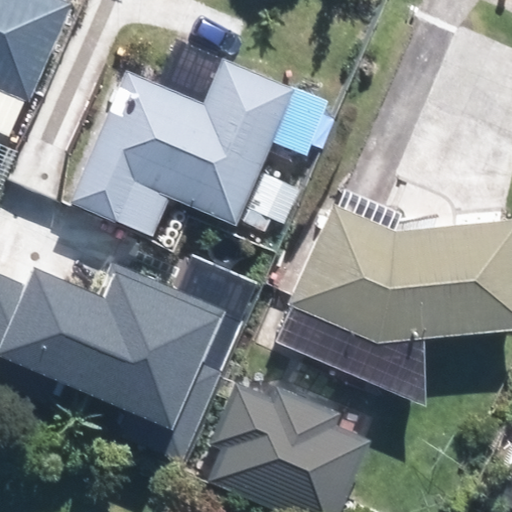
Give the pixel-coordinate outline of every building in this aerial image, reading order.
[(0,0),(0,127),(11,133),(70,0),(0,0)] [(85,204),(69,239),(133,269),(170,192),(234,222),(296,90),(221,55),(201,99),(126,64),(65,194),(85,204)] [(511,210),(391,222),(328,194),(283,294),(292,298),(275,335),(424,401),(423,332),(511,323),(511,210)] [(0,359),(29,372),(81,252),(6,219),(0,233),(0,359)] [(227,364),(241,329),(204,314),(190,349),(227,364)] [(158,444),(192,365),(132,339),(98,418),(158,444)]
